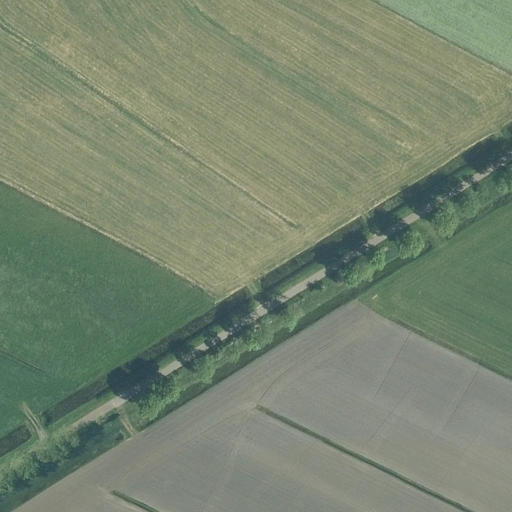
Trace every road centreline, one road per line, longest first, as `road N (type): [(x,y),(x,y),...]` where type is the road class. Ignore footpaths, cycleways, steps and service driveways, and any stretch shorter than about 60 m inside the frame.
road 1 (unclassified): [(405,222),(0,479)]
road 2 (unclassified): [(405,222),(511,156)]
